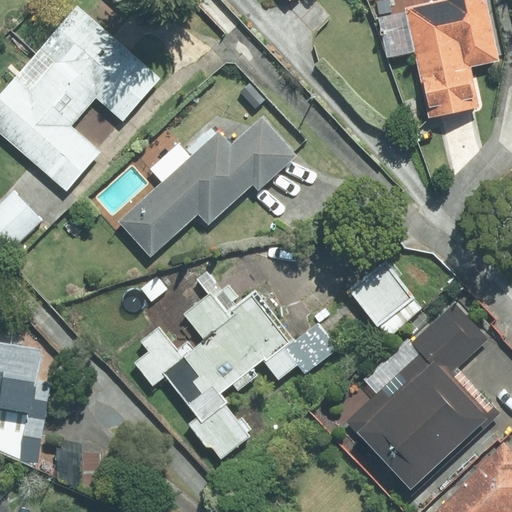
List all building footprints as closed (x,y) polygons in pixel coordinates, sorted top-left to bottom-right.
[(418,0),(403,3),(429,118),(481,107),(472,69),(503,62),(488,0),(418,0)] [(163,77),(75,3),(0,91),(0,133),(71,194),(105,154),(70,125),(93,97),(124,124),(163,77)] [(217,129),(120,213),(155,254),(198,217),(208,228),(293,155),(261,118),(230,144),(217,129)] [(42,220),(14,191),(1,204),(0,205),(0,236),(12,249),(42,220)] [(389,258),(351,284),(383,331),(421,305),(389,258)] [(157,273),(139,290),(152,305),(170,288),(157,273)] [(160,333),(139,349),(224,458),(260,430),(232,395),(285,354),(306,380),(344,350),(318,317),(293,337),(260,294),(240,310),(222,286),(188,312),(209,338),(181,360),(160,333)] [(419,350),(344,413),(412,492),(494,422),(455,378),(501,339),(463,294),(409,339),(419,350)] [(0,456),(37,462),(52,356),(0,348),(0,456)] [(511,511),(511,441),(507,436),(430,511),(511,511)] [(102,453),(56,451),(55,485),(104,488),(105,472),(101,472),(102,453)]
